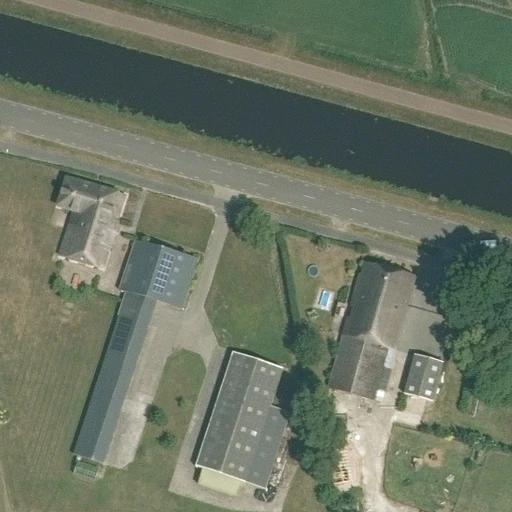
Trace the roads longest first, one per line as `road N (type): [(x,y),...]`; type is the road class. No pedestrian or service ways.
road 1 (tertiary): [(511,250),(0,110)]
road 2 (unclassified): [(511,127),(46,0)]
